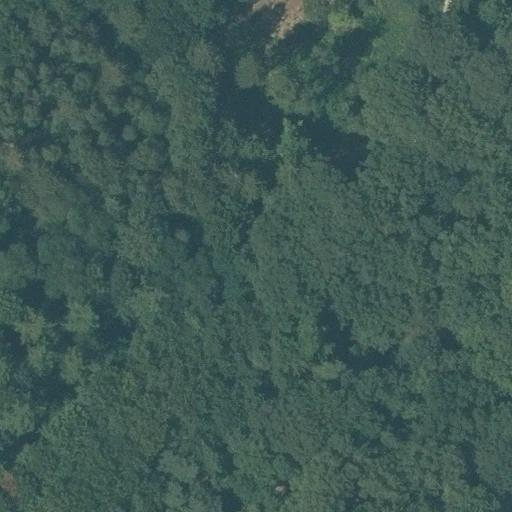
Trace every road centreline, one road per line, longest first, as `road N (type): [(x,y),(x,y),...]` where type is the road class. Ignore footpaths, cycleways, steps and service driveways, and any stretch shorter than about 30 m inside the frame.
road 1 (track): [(302,511),(380,346),(444,101),(458,0)]
road 2 (track): [(145,380),(444,101)]
road 3 (track): [(233,296),(80,255),(0,252)]
road 4 (track): [(233,296),(380,346)]
